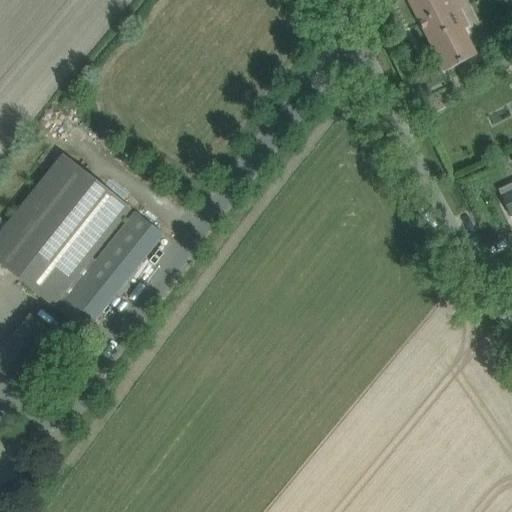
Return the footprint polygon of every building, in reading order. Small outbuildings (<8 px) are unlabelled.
[(468,27),(454,0),(409,0),(446,71),(476,55),(463,29),(468,27)] [(511,53),(498,63),(504,72),(511,66),(511,53)] [(0,264),(2,265),(53,307),(55,305),(59,309),(97,261),(93,258),(132,209),(64,155),(0,235),(0,264)] [(136,213),(97,261),(59,309),(87,332),(105,310),(100,306),(160,231),(136,213)] [(0,371),(34,399),(74,349),(34,316),(0,357),(0,371)]
